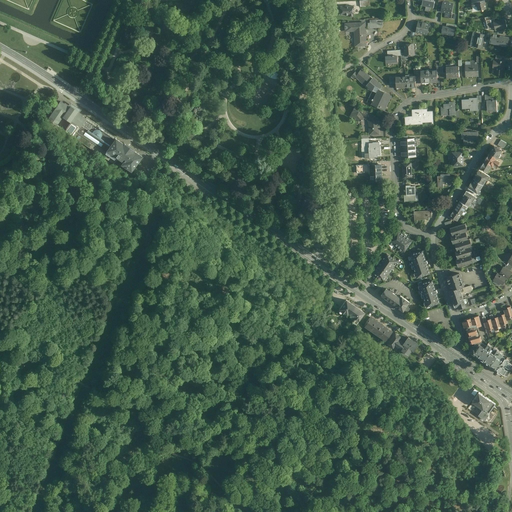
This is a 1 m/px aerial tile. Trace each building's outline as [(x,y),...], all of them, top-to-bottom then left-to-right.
[(431,0),(421,0),(423,0),(422,6),(433,8),(435,1),(431,1),(431,0)] [(484,0),(472,3),(473,8),(474,8),(475,10),(477,9),(476,10),(477,10),(477,11),(478,11),(478,10),(486,9),(484,0)] [(444,2),(443,2),(442,5),(441,11),(451,14),(453,4),(444,2)] [(353,15),(352,6),(340,6),(340,10),(339,10),(339,15),(340,15),(341,15),(349,15),(350,17),(352,17),(352,15),(353,15)] [(505,19),(493,21),(495,31),(507,28),(505,19)] [(429,24),(418,22),(416,32),(427,34),(429,24)] [(365,23),(345,24),(345,31),(355,30),(356,46),(366,45),(365,23)] [(446,27),(443,26),(442,33),(453,35),(455,29),(446,27)] [(484,34),(477,33),(475,33),(472,46),(475,46),(475,47),(481,48),(484,34)] [(497,35),(494,34),(493,36),(491,36),(490,43),(498,45),(500,38),(496,37),(497,35)] [(509,38),(500,36),(500,38),(498,45),(507,47),(509,38)] [(413,44),(404,45),(405,53),(405,56),(408,56),(414,55),(413,44)] [(396,51),(388,51),(387,51),(388,56),(386,57),(386,63),(397,62),(397,56),(401,56),(401,53),(400,50),(396,50),(396,51)] [(279,62),(275,60),(268,68),(267,68),(263,72),(269,77),(277,79),(278,73),(277,73),(279,62)] [(505,62),(493,61),(493,65),(495,66),(494,74),(503,75),(505,62)] [(478,64),(470,65),(470,66),(465,66),(466,73),(467,73),(467,76),(466,76),(466,77),(476,76),(476,75),(478,75),(478,64)] [(459,66),(451,67),(451,77),(459,77),(459,66)] [(373,79),(362,69),(357,74),(355,77),(356,76),(366,86),(365,86),(366,87),(373,79)] [(437,70),(429,71),(429,82),(437,82),(437,74),(437,70)] [(421,71),(421,74),(421,83),(429,82),(429,71),(421,71)] [(415,76),(406,77),(406,86),(416,86),(415,76)] [(406,77),(396,77),(396,83),(396,87),(406,86),(406,77)] [(390,95),(380,90),(382,85),(374,79),(373,79),(366,86),(368,88),(378,93),(376,97),(376,96),(374,96),(373,99),(372,99),(372,100),(373,100),(374,101),(372,105),(377,107),(378,106),(385,109),(390,100),(388,99),(390,95)] [(492,95),(485,95),(485,101),(487,101),(488,110),(497,109),(496,101),(493,102),(493,100),(492,95)] [(477,98),(473,99),(473,100),(462,100),(463,108),(463,106),(470,105),(471,111),(478,110),(477,98)] [(93,124),(91,123),(90,123),(88,121),(86,120),(86,119),(77,113),(78,112),(71,107),(70,108),(61,102),(57,107),(49,120),(57,125),(63,116),(64,116),(63,118),(70,122),(71,121),(72,122),(65,132),(72,137),(72,136),(104,159),(114,165),(117,161),(115,160),(116,157),(117,158),(117,157),(118,158),(117,158),(118,159),(121,161),(122,161),(123,161),(122,161),(124,159),(126,160),(123,165),(122,166),(123,166),(127,169),(131,172),(132,172),(134,169),(140,161),(141,158),(142,158),(142,157),(141,157),(133,151),(125,145),(124,145),(116,140),(116,139),(115,140),(115,139),(113,138),(111,137),(111,136),(110,136),(108,135),(106,133),(105,133),(104,132),(104,131),(103,131),(103,130),(102,130),(100,128),(99,128),(98,127),(97,128),(95,126),(93,125),(93,124)] [(450,105),(444,105),(444,107),(441,107),(441,114),(445,113),(445,115),(455,115),(455,102),(449,102),(450,105)] [(374,116),(370,113),(355,106),(351,116),(356,118),(358,115),(365,118),(369,121),(370,134),(370,135),(379,134),(378,120),(375,117),(375,116),(374,116)] [(426,109),(414,110),(414,117),(406,117),(406,124),(419,123),(419,131),(422,131),(422,123),(432,123),(432,112),(426,113),(426,109)] [(478,132),(470,133),(470,132),(464,132),(465,144),(470,144),(470,140),(478,140),(478,132)] [(408,139),(401,140),(402,140),(402,156),(402,157),(416,156),(415,156),(414,139),(408,139)] [(506,143),(501,140),(498,145),(503,148),(506,143)] [(379,142),(369,143),(369,147),(369,153),(365,153),(365,158),(371,158),(371,157),(377,157),(377,155),(380,154),(379,142)] [(497,147),(494,146),(493,146),(492,146),(490,149),(491,150),(489,153),(496,158),(497,158),(498,157),(499,158),(501,156),(499,155),(502,150),(499,149),(500,149),(497,147)] [(462,153),(453,153),(453,161),(455,161),(455,165),(463,165),(463,160),(462,160),(462,157),(463,157),(462,153)] [(496,158),(489,153),(484,162),(491,166),(495,168),(496,165),(497,166),(499,162),(495,160),(496,158)] [(121,161),(118,159),(117,158),(118,158),(117,157),(117,158),(116,157),(115,160),(117,161),(114,165),(120,169),(121,169),(125,172),(127,169),(123,166),(122,166),(123,165),(126,160),(124,159),(122,161),(123,161),(122,161),(121,161)] [(491,166),(484,162),(480,168),(486,171),(488,171),(491,166)] [(410,163),(403,164),(403,178),(407,178),(407,177),(411,177),(410,163)] [(368,165),(356,165),(357,173),(365,173),(368,173),(369,175),(371,175),(371,174),(371,166),(368,166),(368,165)] [(378,165),(371,166),(371,174),(371,175),(372,180),(370,180),(370,181),(382,180),(381,176),(381,168),(378,168),(378,165)] [(490,176),(479,170),(474,179),(475,180),(483,185),(486,179),(488,180),(490,176)] [(450,174),(444,175),(444,174),(441,174),(441,176),(438,176),(438,188),(443,188),(443,184),(446,183),(446,184),(447,184),(447,183),(452,183),(452,178),(450,178),(450,174)] [(483,185),(475,180),(474,179),(468,188),(479,194),(481,191),(479,191),(483,185)] [(411,185),(406,186),(406,195),(404,195),(404,201),(417,201),(417,200),(416,200),(415,187),(411,187),(411,185)] [(476,198),(466,191),(463,195),(465,197),(462,202),(470,206),(472,203),(474,205),(476,200),(475,200),(476,198)] [(467,206),(460,202),(454,210),(461,214),(462,214),(464,211),(465,212),(466,210),(465,209),(467,206)] [(428,211),(414,211),(414,209),(414,213),(414,214),(415,222),(415,220),(424,219),(424,218),(428,217),(428,220),(428,217),(432,217),(431,211),(431,208),(428,209),(428,211)] [(454,210),(450,217),(457,221),(461,214),(454,210)] [(463,224),(450,228),(452,235),(451,236),(453,244),(455,243),(466,240),(464,232),(466,232),(463,224)] [(406,249),(412,241),(406,237),(407,236),(405,234),(404,235),(398,231),(392,239),(393,240),(391,244),(393,246),(394,244),(401,249),(400,250),(402,252),(405,249),(406,249)] [(469,247),(470,247),(468,239),(466,240),(455,243),(457,251),(469,247)] [(457,251),(455,251),(458,259),(469,255),(471,255),(469,247),(457,251)] [(420,277),(430,273),(427,263),(428,263),(427,260),(426,261),(423,251),(412,254),(413,255),(409,257),(410,260),(411,259),(413,265),(412,266),(413,269),(414,268),(416,273),(414,274),(415,277),(419,275),(420,277)] [(395,260),(386,254),(380,263),(379,262),(378,264),(379,265),(373,273),(381,279),(382,278),(386,281),(388,278),(386,277),(390,272),(391,273),(393,270),(392,269),(395,265),(396,266),(398,263),(394,261),(395,260)] [(469,255),(458,259),(456,259),(458,267),(472,263),(469,255)] [(493,282),(499,286),(500,283),(503,285),(506,278),(509,279),(511,272),(511,270),(503,266),(497,276),(494,274),(492,278),(494,280),(493,282)] [(459,273),(447,277),(451,290),(449,291),(460,287),(464,286),(459,273)] [(429,306),(440,303),(436,292),(437,292),(436,290),(435,290),(432,280),(422,283),(422,285),(418,286),(419,289),(421,289),(423,295),(421,295),(422,298),(424,298),(426,302),(424,303),(425,306),(429,305),(429,306)] [(460,289),(462,295),(473,291),(471,286),(460,289)] [(460,287),(449,291),(452,299),(462,295),(460,289),(460,287)] [(400,296),(399,298),(393,294),(393,292),(390,290),(389,291),(386,289),(381,296),(384,299),(388,301),(396,307),(395,308),(398,309),(403,312),(404,311),(406,314),(409,309),(407,307),(410,303),(400,296)] [(462,295),(452,299),(455,307),(459,306),(460,309),(469,306),(468,303),(465,304),(462,295)] [(365,314),(346,301),(340,311),(342,312),(341,314),(340,314),(343,316),(345,314),(347,316),(349,314),(351,316),(350,318),(352,319),(353,317),(356,320),(354,323),(356,325),(359,321),(359,322),(365,314)] [(505,313),(502,314),(502,316),(498,317),(501,326),(501,327),(506,326),(505,324),(508,323),(507,320),(505,313)] [(362,326),(385,343),(393,332),(391,331),(388,328),(382,324),(376,320),(370,315),(362,326)] [(469,332),(476,330),(476,328),(477,327),(482,326),(479,316),(474,317),(475,318),(471,319),(471,318),(467,319),(468,320),(463,322),(464,328),(467,327),(468,329),(466,329),(467,333),(469,332)] [(498,316),(495,317),(495,319),(494,320),(491,320),(494,328),(493,328),(494,331),(499,329),(498,327),(501,326),(498,317),(498,316)] [(488,321),(484,323),(487,333),(492,331),(491,329),(493,328),(494,328),(491,320),(491,319),(488,320),(488,321)] [(476,330),(469,332),(470,336),(468,336),(471,344),(474,343),(475,345),(482,343),(481,341),(480,336),(478,337),(476,330)] [(408,339),(404,345),(399,341),(401,338),(396,334),(386,346),(404,358),(406,355),(408,357),(412,351),(413,352),(418,345),(408,338),(408,339)] [(482,343),(475,345),(472,347),(475,348),(471,353),(478,358),(487,346),(486,346),(482,343)] [(487,346),(478,358),(481,360),(480,361),(483,363),(484,362),(493,350),(490,348),(491,346),(488,344),(486,346),(487,346)] [(495,352),(493,350),(484,362),(486,363),(485,364),(487,366),(488,364),(490,366),(500,352),(497,350),(495,352)] [(500,352),(490,366),(496,370),(496,371),(505,358),(502,356),(503,354),(500,352)] [(511,361),(507,358),(506,358),(505,357),(505,358),(496,371),(497,371),(497,372),(502,375),(502,373),(506,375),(510,369),(511,369),(511,367),(511,362),(510,362),(511,361)] [(495,405),(478,393),(472,402),(486,412),(485,413),(482,412),(478,417),(485,422),(489,416),(487,415),(488,414),(489,414),(495,405)]
